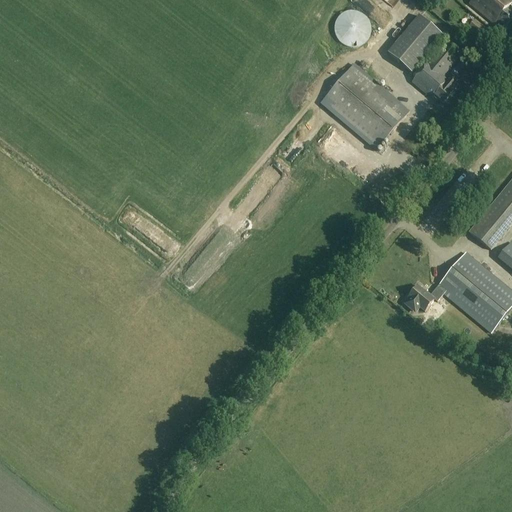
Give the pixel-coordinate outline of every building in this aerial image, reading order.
[(350,0),(347,0),(345,2),(349,10),(354,7),(350,0)] [(489,27),(491,25),(462,0),(454,10),(471,24),(475,19),(493,35),(496,33),(489,27)] [(511,10),(510,9),(511,6),(511,2),(509,0),(474,0),(470,5),(498,28),(500,26),(501,26),(506,31),(511,24),(511,10)] [(369,39),(371,31),(370,23),(365,16),(357,13),(349,12),(342,16),(336,22),(334,30),(336,38),(341,44),(348,48),(356,49),(364,45),(369,39)] [(388,54),(413,75),(443,38),(419,17),(388,54)] [(468,29),(481,39),(487,32),(474,21),(468,29)] [(466,34),(457,27),(452,33),(461,40),(466,34)] [(442,104),(456,87),(444,77),(461,56),(446,43),(412,83),(427,96),(430,93),(442,104)] [(410,112),(405,107),(356,65),(323,104),(377,151),(410,112)] [(262,173),(269,168),(266,163),(258,167),(262,173)] [(511,226),(511,222),(509,219),(511,215),(511,183),(470,234),(491,252),(511,226)] [(99,220),(108,214),(104,208),(95,214),(99,220)] [(102,220),(117,236),(125,228),(110,212),(102,220)] [(418,242),(423,242),(423,231),(409,232),(410,249),(418,248),(418,242)] [(511,243),(498,259),(507,267),(511,271),(511,243)] [(461,256),(464,249),(458,246),(454,253),(461,256)] [(511,310),(511,292),(494,277),(466,254),(431,297),(419,287),(408,300),(409,300),(405,306),(413,312),(418,312),(420,309),(425,313),(435,301),(438,303),(444,296),(445,296),(492,335),(511,310)] [(196,283),(185,294),(192,300),(208,284),(202,278),(212,268),(205,261),(190,277),(196,283)] [(417,284),(419,274),(411,273),(410,283),(417,284)]
